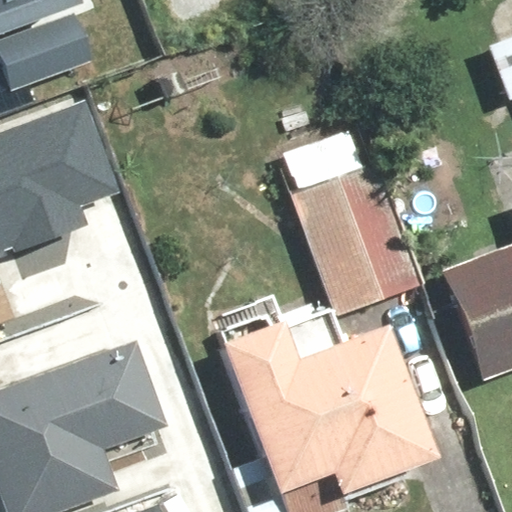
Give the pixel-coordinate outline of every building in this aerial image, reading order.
[(0,0),(0,22),(65,1),(64,0),(0,0)] [(67,12),(0,35),(0,68),(6,86),(84,59),(67,12)] [(511,38),(478,52),(500,109),(511,104),(511,38)] [(0,122),(0,249),(84,219),(77,200),(113,187),(79,94),(0,122)] [(349,126),(277,157),(292,191),(279,196),(334,322),(418,286),(349,126)] [(511,210),(506,213),(511,226),(511,240),(427,277),(476,390),(511,374),(511,210)] [(273,511),(317,511),(432,468),(377,327),(289,361),(275,325),(210,351),(273,511)] [(102,461),(164,439),(127,340),(0,386),(0,511),(77,511),(116,498),(102,461)] [(157,511),(152,498),(113,511),(157,511)]
